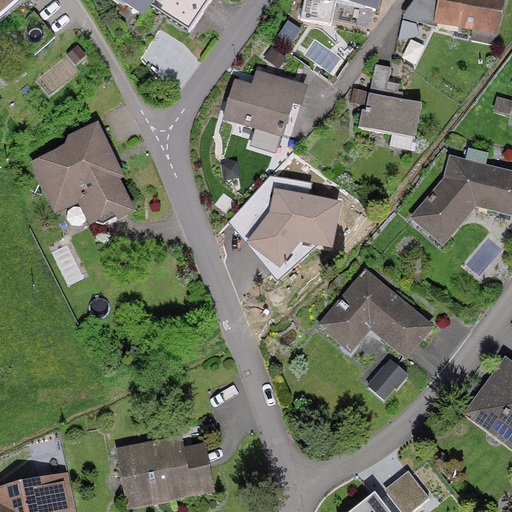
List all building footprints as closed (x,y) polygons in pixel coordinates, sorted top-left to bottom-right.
[(0,0),(0,15),(2,13),(1,12),(15,0),(0,0)] [(112,0),(123,7),(127,0),(132,0),(145,9),(149,2),(190,29),(209,0),(112,0)] [(319,0),(372,11),(374,0),(319,0)] [(444,0),(442,7),(439,6),(435,24),(492,36),(499,1),(493,0),(444,0)] [(29,58),(52,39),(31,13),(8,32),(29,58)] [(270,50),(263,59),(275,69),(282,60),(270,50)] [(362,113),(359,113),(356,130),(391,137),(389,146),(413,151),(415,141),(412,141),(419,107),(398,103),(400,95),(384,91),(388,70),(372,67),(362,113)] [(288,105),(297,108),(302,92),(260,79),(256,94),(236,88),(232,101),(230,100),(223,121),(279,137),(288,105)] [(351,92),(349,104),(361,107),(364,94),(351,92)] [(495,100),(492,111),(506,114),(509,104),(495,100)] [(111,183),(114,177),(93,131),(65,144),(61,154),(38,165),(36,172),(51,204),(58,207),(73,199),(82,203),(93,225),(100,228),(127,215),(111,183)] [(430,237),(458,204),(511,217),(511,176),(448,160),(442,182),(410,220),(430,237)] [(289,197),(288,200),(275,198),(271,218),(250,246),(270,261),(285,238),(326,247),(333,210),(300,203),(301,199),(289,197)] [(364,276),(363,275),(318,327),(338,344),(358,321),(403,359),(428,330),(381,290),(377,294),(361,280),(364,276)] [(383,368),(366,389),(381,401),(391,389),(393,390),(405,377),(390,365),(386,370),(383,368)] [(511,377),(500,369),(470,409),(497,429),(500,424),(511,432),(511,377)] [(166,486),(169,500),(209,492),(201,449),(180,453),(178,441),(115,453),(123,494),(166,486)] [(358,502),(345,511),(410,511),(426,500),(408,476),(384,495),(379,489),(360,505),(358,502)] [(72,511),(65,478),(0,492),(0,499),(3,511),(0,511),(72,511)]
